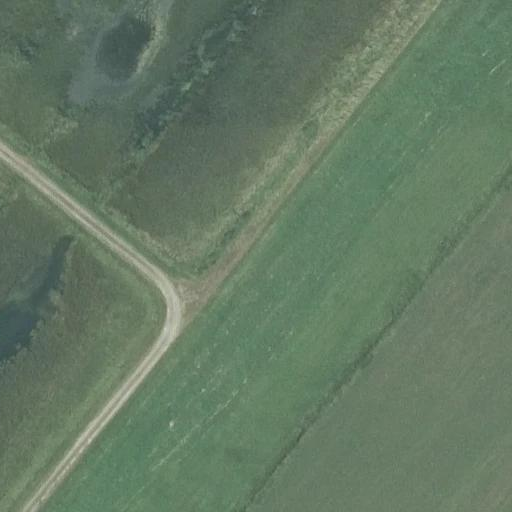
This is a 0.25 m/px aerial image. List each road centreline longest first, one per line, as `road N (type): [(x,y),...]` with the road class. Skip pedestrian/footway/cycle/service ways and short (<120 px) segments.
road 1 (track): [(0,146),(192,303),(25,511)]
road 2 (track): [(192,303),(426,0)]
